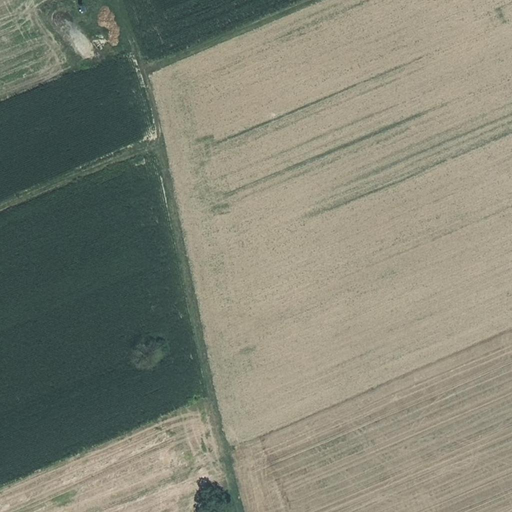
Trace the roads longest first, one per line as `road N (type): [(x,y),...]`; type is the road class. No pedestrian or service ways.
road 1 (track): [(239,511),(144,71),(120,0)]
road 2 (track): [(144,71),(313,0)]
road 3 (track): [(159,140),(0,210)]
